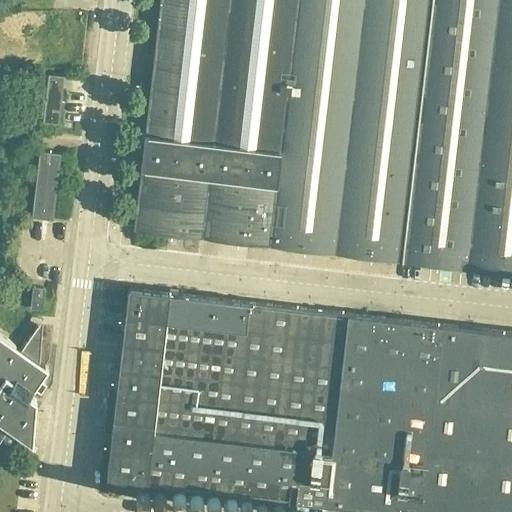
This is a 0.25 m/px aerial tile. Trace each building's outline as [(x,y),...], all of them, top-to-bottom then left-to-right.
[(511,0),(160,0),(134,230),(511,274),(511,0)] [(57,123),(63,75),(47,73),(42,121),(57,123)] [(59,155),(59,154),(39,151),(38,153),(39,153),(31,216),(31,217),(52,220),(52,218),(59,155)] [(42,311),(44,290),(32,288),(30,310),(42,311)] [(511,511),(511,333),(127,289),(105,479),(237,495),(323,505),(322,511),(511,511)] [(32,445),(36,400),(29,395),(33,389),(37,392),(43,383),(39,380),(47,369),(39,363),(40,338),(29,337),(20,350),(0,335),(0,437),(7,428),(32,445)] [(0,468),(0,511),(16,511),(16,469),(0,468)]
